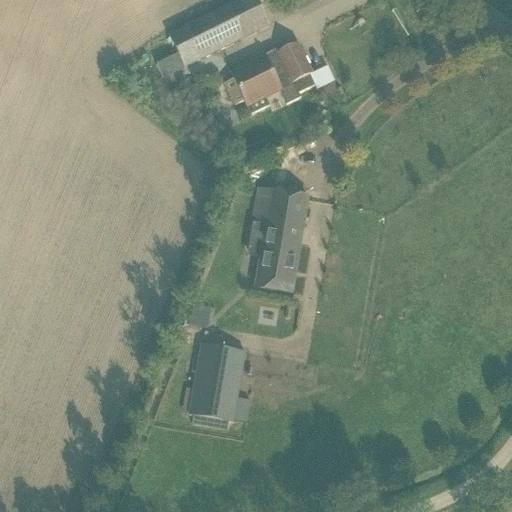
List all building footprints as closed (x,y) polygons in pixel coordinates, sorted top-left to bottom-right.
[(100,33),(114,64),(171,34),(242,0),(52,0),(74,45),(100,33)] [(186,65),(269,26),(259,5),(256,0),(242,0),(171,34),(186,65)] [(231,76),(247,108),(278,92),(286,107),(300,100),(298,95),(314,88),(309,77),(311,76),(296,45),(277,54),(277,55),(274,57),(273,56),(264,61),(264,60),(231,76)] [(196,85),(181,92),(188,106),(203,100),(196,85)] [(222,141),(208,155),(216,163),(230,149),(222,141)] [(253,146),(242,151),(248,164),(259,159),(253,146)] [(252,223),(255,223),(249,254),(262,257),(256,289),(290,295),(307,199),(287,196),(272,193),(272,194),(258,191),(252,223)] [(191,306),(188,326),(206,329),(209,309),(191,306)] [(233,422),(237,400),(244,354),(201,346),(189,417),(232,425),(233,422)] [(251,403),(237,400),(233,422),(247,424),(251,403)]
